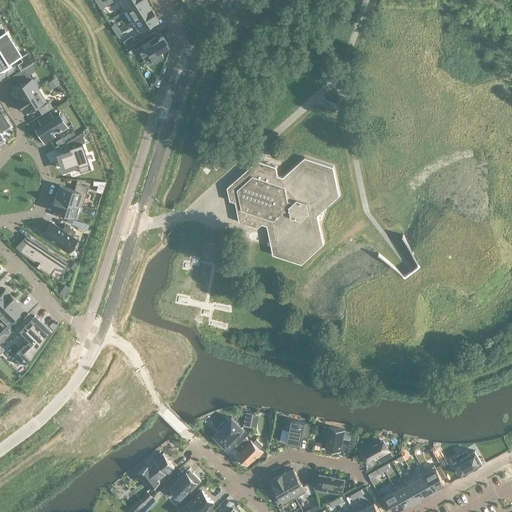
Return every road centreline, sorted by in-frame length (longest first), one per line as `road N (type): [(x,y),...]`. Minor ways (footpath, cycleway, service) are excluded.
road 1 (unclassified): [(136,227),(184,74),(234,0)]
road 2 (residential): [(180,47),(121,222)]
road 3 (residential): [(366,480),(353,466),(294,453),(237,483)]
road 4 (residential): [(86,328),(59,374),(0,430)]
